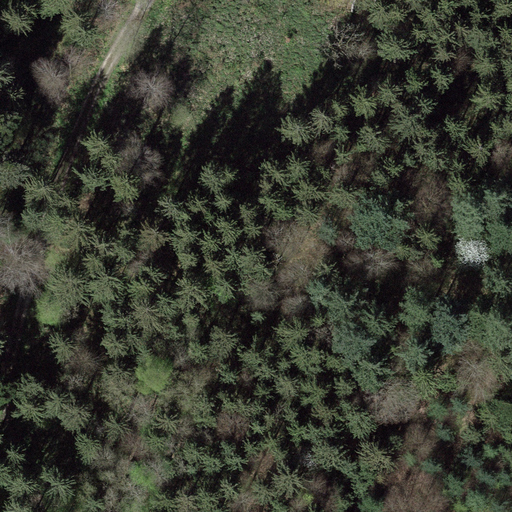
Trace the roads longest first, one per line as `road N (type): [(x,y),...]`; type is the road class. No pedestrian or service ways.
road 1 (track): [(0,391),(74,141),(153,0)]
road 2 (track): [(0,393),(36,511)]
